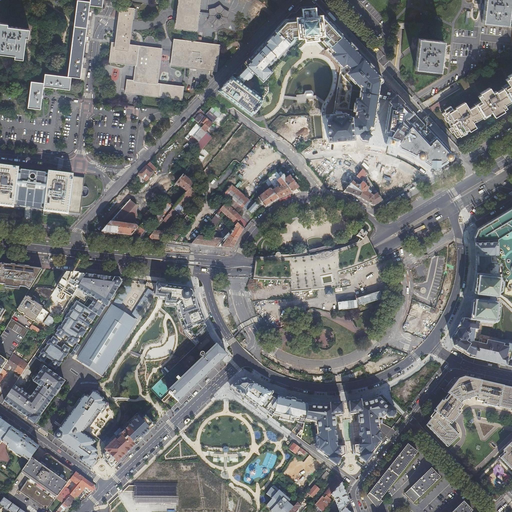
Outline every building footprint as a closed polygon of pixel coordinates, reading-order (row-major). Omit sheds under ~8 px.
[(31,81),(28,108),(40,109),(43,86),(69,89),(71,77),(80,78),(87,26),(90,5),(102,6),(103,0),(90,0),(90,2),(78,0),(68,76),(45,74),(43,83),(31,81)] [(179,0),(176,28),(196,31),(199,7),(199,0),(179,0)] [(252,0),(240,13),(199,7),(196,31),(231,34),(232,28),(252,29),(280,0),(252,0)] [(483,9),(482,22),(507,25),(509,0),(484,0),(484,4),(483,9)] [(161,50),(127,45),(129,34),(131,19),(134,19),(135,9),(118,6),(117,17),(120,17),(118,33),(117,44),(112,43),(110,61),(136,64),(134,81),(128,80),(126,92),(181,99),(182,92),(183,88),(157,84),(160,54),(161,50)] [(220,92),(250,115),(262,99),(241,83),(245,78),(247,79),(254,72),(262,80),(271,70),(267,66),(276,56),(281,61),(289,51),(285,48),(294,39),(294,37),(304,36),(304,40),(317,39),(317,35),(322,34),(323,40),(321,42),(327,48),(329,46),(342,35),(324,16),(323,16),(322,16),(321,16),(321,15),(315,15),(314,7),(302,8),(302,16),(296,17),(296,18),(285,19),(274,31),(275,32),(263,44),(262,43),(244,63),(247,66),(235,78),(232,75),(220,88),(220,92)] [(8,23),(0,22),(0,23),(0,53),(15,55),(15,57),(23,58),(26,37),(29,37),(30,29),(8,26),(8,23)] [(330,119),(325,120),(327,138),(348,137),(359,136),(360,138),(367,139),(371,134),(380,76),(342,35),(329,46),(327,48),(325,50),(341,67),(344,64),(349,70),(343,75),(352,85),(351,90),(349,91),(348,93),(347,95),(346,97),(347,99),(348,101),(349,102),(348,109),(357,111),(356,116),(351,117),(351,115),(346,116),(346,112),(330,114),(330,119)] [(441,59),(442,54),(444,41),(418,38),(415,69),(417,69),(431,71),(440,72),(441,60),(441,59)] [(173,55),(171,65),(185,67),(215,71),(219,46),(175,40),(173,55)] [(511,73),(508,76),(508,77),(505,79),(508,83),(509,84),(502,88),(497,92),(496,90),(493,92),(489,87),(480,93),(481,94),(478,96),(480,100),(481,101),(475,105),(469,109),(465,102),(455,107),(456,108),(453,110),(451,106),(444,110),(445,111),(442,113),(445,117),(444,117),(447,121),(449,119),(452,125),(450,127),(452,131),(454,131),(455,130),(456,132),(455,132),(457,136),(460,135),(463,133),(463,134),(467,132),(466,131),(469,129),(470,130),(476,127),(473,122),(476,120),(476,119),(482,115),(482,116),(492,111),(495,116),(504,110),(503,109),(506,107),(505,105),(504,103),(511,98),(511,73)] [(387,135),(384,143),(390,144),(400,148),(408,152),(416,156),(423,160),(430,165),(450,158),(451,157),(452,156),(452,155),(451,154),(451,153),(396,94),(389,101),(385,131),(389,132),(389,135),(387,135)] [(195,124),(185,138),(208,155),(217,141),(206,133),(221,111),(212,105),(204,116),(199,113),(194,120),(198,123),(199,122),(203,124),(201,128),(195,124)] [(230,116),(220,128),(224,131),(227,127),(229,129),(236,121),(230,116)] [(220,149),(239,164),(258,142),(251,136),(245,144),(238,138),(244,131),(239,127),(220,149)] [(162,149),(152,160),(158,167),(169,155),(162,149)] [(378,172),(380,175),(390,168),(386,162),(383,164),(379,159),(370,167),(376,174),(378,172)] [(82,175),(0,165),(0,203),(77,213),(82,175)] [(136,174),(145,182),(154,172),(145,165),(136,174)] [(355,177),(362,181),(367,174),(361,169),(355,177)] [(265,210),(297,187),(288,175),(285,178),(280,170),(264,181),(269,188),(256,197),(265,210)] [(395,191),(413,181),(410,175),(407,177),(405,173),(390,180),(395,191)] [(174,183),(186,192),(179,200),(185,205),(196,191),(193,190),(196,185),(181,174),(174,183)] [(388,195),(387,192),(391,190),(382,176),(372,183),(382,199),(388,195)] [(241,208),(248,199),(231,184),(223,193),(241,208)] [(97,233),(129,236),(135,229),(135,232),(139,236),(144,231),(144,228),(140,224),(136,228),(130,223),(136,217),(137,206),(128,199),(109,222),(107,222),(97,233)] [(246,211),(251,215),(258,206),(254,202),(246,211)] [(219,243),(227,250),(250,224),(225,203),(219,210),(236,224),(219,243)] [(137,212),(145,218),(152,211),(144,204),(137,212)] [(511,206),(497,216),(478,228),(476,231),(473,237),(475,243),(476,254),(496,254),(503,264),(503,265),(502,274),(505,278),(506,278),(509,280),(511,282),(511,281),(511,206)] [(213,228),(222,216),(217,212),(208,224),(213,228)] [(367,231),(362,228),(357,236),(361,238),(362,239),(364,240),(368,232),(367,231)] [(150,239),(159,239),(159,231),(150,231),(150,239)] [(193,245),(218,248),(219,238),(194,235),(193,245)] [(475,274),(497,277),(498,273),(497,273),(498,265),(503,265),(503,264),(496,254),(476,254),(475,264),(475,274)] [(426,276),(423,270),(426,268),(423,262),(409,270),(415,282),(426,276)] [(42,269),(0,263),(0,317),(5,310),(0,306),(0,291),(4,292),(5,286),(19,288),(19,286),(25,287),(29,290),(42,269)] [(32,325),(47,335),(85,274),(66,272),(32,325)] [(61,327),(59,326),(57,330),(58,331),(56,334),(61,338),(64,333),(70,337),(67,342),(73,345),(75,341),(76,342),(79,338),(78,338),(79,335),(82,337),(86,331),(85,330),(92,320),(93,320),(96,314),(99,316),(106,306),(107,306),(123,279),(85,274),(77,288),(94,300),(88,309),(77,302),(76,302),(75,304),(73,307),(72,307),(70,310),(71,311),(68,315),(68,314),(65,318),(66,318),(64,321),(62,323),(62,324),(61,327)] [(500,277),(497,277),(475,274),(472,290),(497,293),(497,289),(498,290),(500,288),(501,279),(500,277)] [(444,282),(442,291),(450,292),(451,283),(444,282)] [(124,283),(113,303),(120,307),(132,288),(124,283)] [(186,288),(157,283),(155,296),(166,298),(165,305),(175,308),(186,335),(196,345),(208,333),(193,292),(186,288)] [(17,309),(35,320),(42,309),(38,306),(38,305),(33,302),(36,298),(39,294),(48,300),(54,289),(36,287),(31,295),(32,296),(30,300),(25,296),(17,309)] [(148,289),(131,315),(137,320),(155,293),(148,289)] [(355,299),(357,307),(382,300),(379,291),(355,299)] [(336,303),(338,311),(357,308),(356,300),(336,303)] [(471,301),(469,320),(478,322),(493,323),(494,322),(496,322),(498,305),(495,305),(496,304),(471,301)] [(112,305),(108,311),(133,327),(137,321),(120,310),(112,305)] [(84,349),(78,359),(83,362),(102,374),(133,327),(108,311),(84,349)] [(477,337),(478,322),(469,320),(467,320),(468,320),(463,319),(461,318),(457,326),(454,332),(450,338),(453,346),(470,357),(480,359),(495,341),(477,337)] [(28,330),(11,319),(5,329),(0,337),(0,372),(7,362),(12,355),(28,331),(28,330)] [(39,357),(44,361),(47,357),(53,361),(50,365),(55,369),(58,365),(59,366),(61,362),(60,361),(64,356),(65,357),(68,353),(67,352),(69,349),(64,345),(61,349),(55,345),(58,341),(53,337),(51,341),(49,340),(47,344),(48,344),(44,350),(43,349),(40,353),(41,354),(39,357)] [(511,344),(495,341),(480,359),(511,366),(511,344)] [(169,389),(170,391),(217,346),(215,344),(203,356),(202,357),(179,379),(177,377),(175,379),(177,381),(169,389)] [(178,402),(226,355),(217,346),(170,391),(168,393),(169,393),(171,396),(178,402)] [(0,372),(0,381),(2,379),(6,373),(4,371),(4,369),(5,370),(5,369),(7,369),(9,365),(11,366),(17,358),(12,355),(7,362),(0,372)] [(16,371),(21,375),(27,365),(17,358),(11,366),(13,368),(12,369),(15,370),(14,371),(16,372),(16,371)] [(29,419),(35,423),(39,416),(40,415),(64,382),(44,367),(33,381),(39,385),(30,397),(14,386),(13,386),(11,390),(8,394),(4,401),(29,419)] [(19,378),(15,375),(8,384),(10,385),(3,395),(2,394),(0,396),(0,402),(1,404),(4,401),(8,394),(11,390),(13,386),(14,386),(19,378)] [(431,425),(429,428),(447,446),(458,435),(447,424),(446,423),(447,422),(449,423),(450,424),(460,412),(458,411),(457,410),(461,404),(460,403),(462,401),(474,396),(477,397),(477,398),(484,400),(483,402),(483,404),(498,407),(498,405),(499,403),(511,406),(511,408),(511,410),(511,440),(503,450),(504,451),(505,453),(500,458),(511,469),(511,468),(511,391),(502,389),(502,386),(488,383),(487,385),(480,384),(481,381),(464,377),(458,379),(447,393),(448,394),(450,395),(445,400),(444,399),(443,398),(433,410),(434,411),(436,412),(431,418),(428,423),(431,425)] [(305,420),(308,403),(278,395),(271,393),(266,390),(245,379),(237,380),(229,388),(258,410),(271,418),(274,416),(277,417),(277,420),(292,423),(292,422),(298,423),(302,424),(305,420)] [(86,397),(84,396),(61,428),(60,427),(55,434),(58,437),(57,439),(83,457),(80,460),(92,468),(97,461),(94,459),(98,455),(95,453),(97,450),(91,446),(94,442),(81,433),(83,431),(82,431),(87,425),(90,427),(100,412),(102,413),(108,405),(103,397),(102,398),(92,392),(89,397),(87,396),(86,397)] [(360,400),(348,402),(349,414),(358,413),(361,444),(352,445),(353,453),(353,454),(360,457),(359,458),(365,462),(380,442),(378,418),(381,417),(382,418),(385,415),(387,417),(392,417),(395,415),(395,410),(392,407),(387,407),(384,405),(385,404),(378,396),(366,399),(360,401),(360,400)] [(323,404),(308,403),(305,420),(314,422),(314,426),(317,425),(318,437),(316,437),(316,444),(317,451),(336,465),(340,459),(340,458),(346,455),(346,453),(345,446),(336,447),(334,416),(342,415),(341,403),(329,403),(329,404),(323,404)] [(105,458),(113,466),(124,456),(150,430),(154,426),(145,416),(142,419),(137,413),(134,416),(105,444),(104,445),(105,458)] [(0,440),(1,442),(1,441),(2,440),(3,439),(11,427),(11,426),(7,423),(5,422),(2,420),(2,419),(1,419),(0,418),(0,440)] [(291,433),(299,437),(304,428),(296,424),(291,433)] [(37,448),(39,446),(32,442),(33,442),(31,440),(29,439),(24,435),(22,434),(18,431),(17,431),(12,427),(13,427),(11,426),(11,427),(3,439),(2,440),(9,444),(7,445),(7,446),(10,448),(18,454),(19,454),(22,456),(23,454),(30,459),(31,458),(37,448)] [(305,452),(293,443),(289,449),(295,453),(297,450),(303,455),(305,452)] [(367,495),(373,505),(374,506),(375,505),(376,507),(378,507),(382,501),(380,499),(417,452),(407,444),(369,493),(367,495)] [(59,494),(75,473),(47,453),(39,463),(31,458),(30,459),(29,461),(22,471),(30,477),(20,491),(32,499),(47,510),(59,494)] [(418,496),(419,497),(439,477),(431,467),(410,488),(411,488),(409,490),(409,489),(405,493),(414,502),(417,499),(416,498),(418,496)] [(59,494),(66,499),(69,495),(83,478),(80,475),(75,472),(75,473),(59,494)] [(83,478),(69,495),(75,500),(84,489),(89,494),(94,489),(94,486),(83,478)] [(331,494),(341,482),(337,478),(326,491),(328,493),(326,495),(324,493),(319,498),(324,502),(331,494)] [(348,502),(345,492),(341,482),(331,494),(334,497),(339,511),(340,511),(343,509),(346,506),(348,502)] [(319,489),(314,485),(307,493),(312,497),(319,489)] [(175,486),(128,486),(122,492),(135,493),(135,504),(175,503),(175,486)] [(272,498),(266,505),(271,509),(270,510),(272,511),(288,511),(293,506),(288,502),(290,500),(279,490),(276,492),(271,487),(266,494),(272,498)] [(331,494),(324,502),(319,498),(315,504),(322,511),(331,500),(328,497),(331,494)] [(66,499),(57,511),(58,511),(63,511),(69,506),(68,505),(69,503),(70,502),(71,500),(72,499),(75,501),(76,500),(75,500),(69,495),(66,499)] [(25,511),(3,496),(0,501),(0,505),(3,508),(3,507),(7,510),(8,510),(10,511),(25,511)] [(469,511),(471,510),(463,501),(451,511),(469,511)] [(293,506),(288,511),(294,511),(301,505),(297,502),(293,506)]
